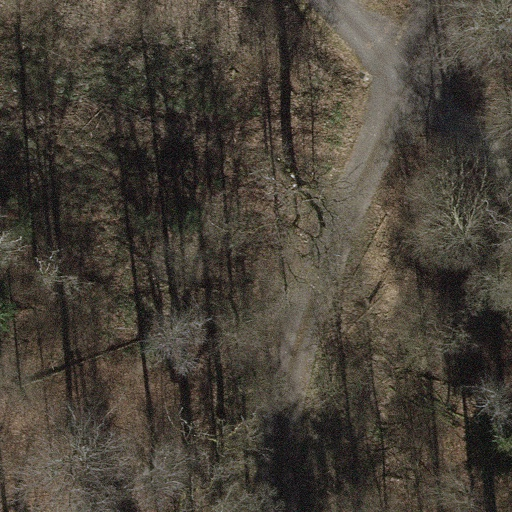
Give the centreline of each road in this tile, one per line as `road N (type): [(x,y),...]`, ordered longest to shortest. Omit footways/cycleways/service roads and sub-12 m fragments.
road 1 (motorway): [(0,250),(353,175),(511,165)]
road 2 (track): [(303,511),(288,465),(331,268),(434,87)]
road 3 (track): [(320,0),(434,87)]
road 4 (track): [(511,180),(434,87)]
